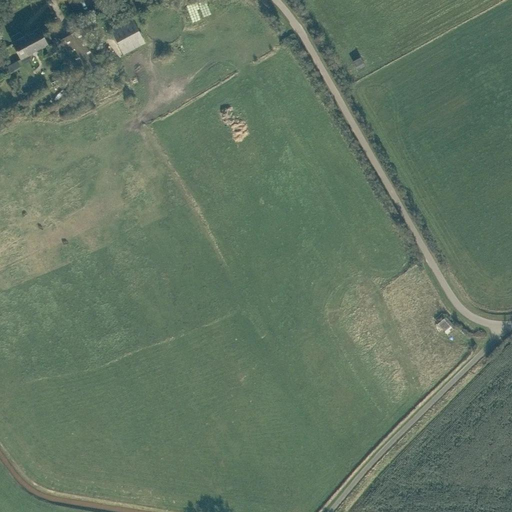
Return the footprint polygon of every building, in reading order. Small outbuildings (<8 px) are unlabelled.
[(132,18),(109,29),(123,55),(145,43),(132,18)] [(11,36),(10,39),(21,60),(47,45),(38,28),(23,37),(22,33),(18,32),(11,36)] [(83,28),(59,40),(78,74),(101,62),(83,28)] [(360,57),(352,61),(358,72),(366,67),(360,57)] [(445,317),(441,320),(446,326),(444,328),(446,330),(452,324),(445,317)]
